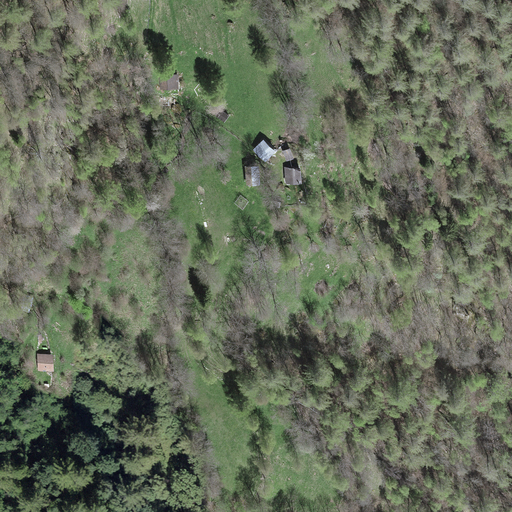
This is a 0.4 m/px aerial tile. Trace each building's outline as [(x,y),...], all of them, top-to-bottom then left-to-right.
[(180,86),(180,72),(160,72),(160,86),(180,86)] [(265,135),(254,146),(267,159),(278,147),(265,135)] [(285,164),(285,179),(302,180),(302,164),(285,164)] [(32,298),(23,295),(18,307),(27,310),(32,298)] [(53,356),(38,355),(38,370),(52,370),(53,356)]
